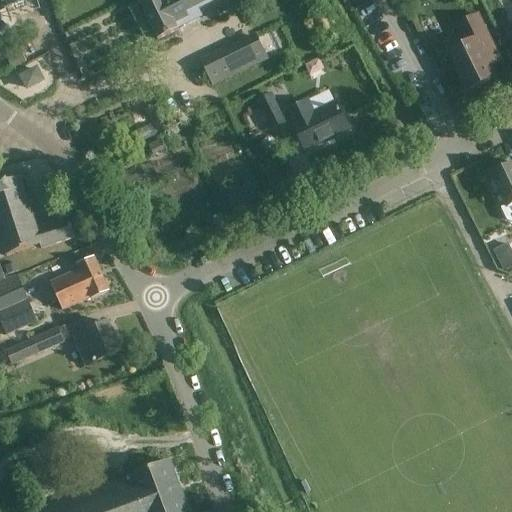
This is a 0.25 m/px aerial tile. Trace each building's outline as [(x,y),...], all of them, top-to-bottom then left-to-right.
[(213,3),(211,0),(147,0),(139,4),(142,11),(157,41),(178,30),(177,27),(190,20),(188,16),(213,3)] [(468,92),(495,78),(489,67),(502,61),(478,13),(453,25),(463,46),(449,53),(468,92)] [(213,86),(216,85),(267,60),(257,39),(256,38),(202,65),(213,86)] [(37,70),(21,78),(27,89),(42,81),(37,70)] [(256,102),(271,132),(287,124),(273,94),(256,102)] [(286,113),(306,153),(350,131),(336,104),(315,114),(308,102),(286,113)] [(511,165),(491,176),(493,180),(490,182),(495,193),(499,191),(506,207),(501,209),(507,221),(511,222),(511,165)] [(20,179),(0,185),(0,238),(6,258),(40,246),(41,250),(76,238),(69,219),(37,230),(20,179)] [(76,267),(78,272),(50,284),(63,312),(91,299),(91,300),(110,292),(95,259),(76,267)] [(0,317),(8,336),(38,323),(18,277),(0,281),(0,317)] [(74,338),(87,367),(121,352),(108,323),(74,338)] [(58,328),(6,351),(13,366),(65,343),(58,328)] [(189,511),(171,462),(129,477),(114,482),(115,483),(36,511),(35,511),(189,511)]
